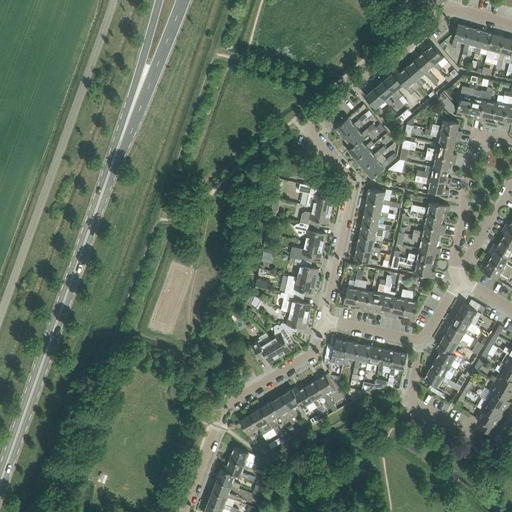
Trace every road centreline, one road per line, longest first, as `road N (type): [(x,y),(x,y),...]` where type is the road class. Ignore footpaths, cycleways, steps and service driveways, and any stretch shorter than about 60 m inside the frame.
road 1 (residential): [(423,27),(310,124),(352,184),(324,319)]
road 2 (unclassified): [(0,314),(113,0)]
road 3 (secondary): [(0,485),(104,186)]
road 4 (residential): [(324,319),(311,354),(225,406),(185,511)]
road 5 (secondary): [(104,186),(183,0)]
road 6 (secondary): [(159,0),(104,186)]
road 7 (residential): [(324,319),(419,339),(458,279)]
road 8 (residential): [(456,265),(475,142),(486,135),(511,141)]
